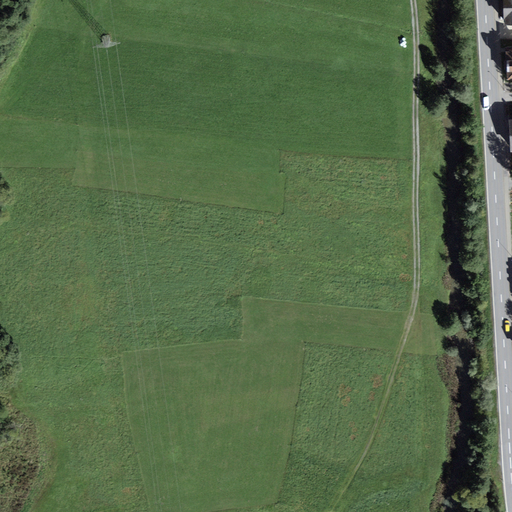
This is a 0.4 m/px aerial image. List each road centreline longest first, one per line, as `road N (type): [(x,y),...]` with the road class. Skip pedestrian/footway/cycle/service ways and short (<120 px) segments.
road 1 (primary): [(511,481),(485,0)]
road 2 (track): [(413,0),(409,318)]
